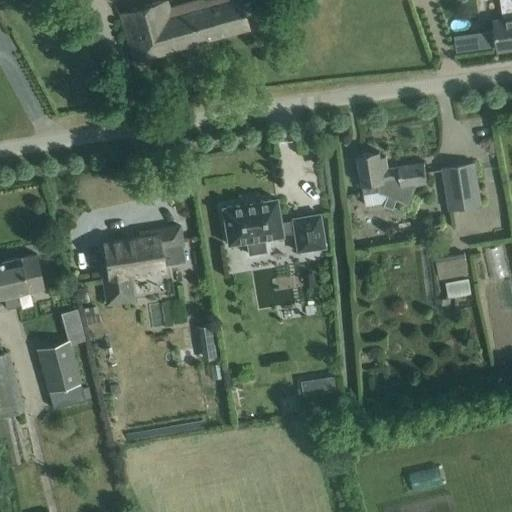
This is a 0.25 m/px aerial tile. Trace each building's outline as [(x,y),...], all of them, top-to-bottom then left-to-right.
[(133,59),(248,26),(240,0),(185,0),(169,5),(167,0),(154,0),(119,9),(133,59)] [(511,0),(501,0),(504,17),(494,19),(498,50),(511,48),(511,0)] [(379,150),(358,154),(363,185),(364,194),(382,192),(388,194),(384,203),(393,207),(396,198),(410,203),(417,183),(427,182),(424,162),(398,165),(398,166),(382,169),(379,150)] [(444,166),(450,209),(483,204),(476,161),(444,166)] [(280,221),(276,197),(221,206),(228,243),(247,240),(249,253),(265,250),(263,238),(282,234),(282,232),(294,231),(297,250),(325,246),(319,212),(292,217),(292,219),(280,221)] [(163,268),(158,234),(103,242),(107,269),(102,270),(107,303),(133,299),(129,274),(163,268)] [(465,251),(436,256),(439,277),(468,272),(465,251)] [(36,253),(0,260),(0,298),(4,298),(6,307),(19,304),(17,295),(28,292),(28,291),(44,287),(36,253)] [(40,347),(55,407),(86,398),(70,339),(40,347)] [(0,415),(24,409),(10,355),(7,350),(1,352),(0,345),(0,415)]
